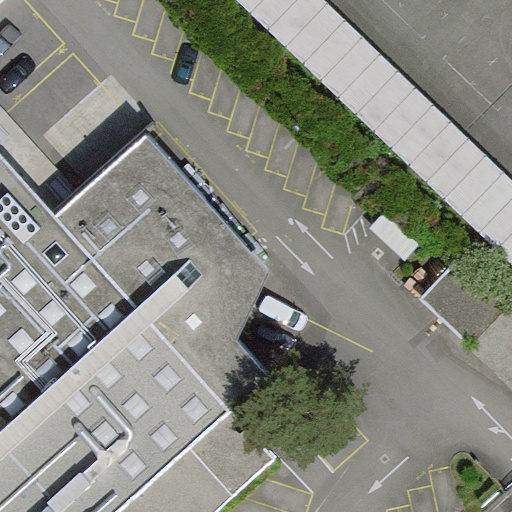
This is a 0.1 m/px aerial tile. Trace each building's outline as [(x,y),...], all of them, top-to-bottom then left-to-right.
[(0,0),(0,511),(213,511),(276,457),(230,409),(268,373),(237,336),(269,267),(144,130),(54,212),(10,164),(40,140),(0,96),(0,79),(12,69),(0,56),(0,0)] [(240,0),(251,10),(260,0),(240,0)] [(260,0),(251,10),(269,27),(294,0),(260,0)] [(326,0),(294,0),(269,27),(286,44),(328,1),(326,0)] [(328,1),(286,44),(303,61),(345,17),(328,1)] [(345,17),(303,61),(321,78),(362,35),(345,17)] [(362,35),(321,78),(339,95),(380,52),(362,35)] [(380,52),(339,95),(357,112),(398,69),(380,52)] [(398,69),(357,112),(374,129),(416,86),(398,69)] [(19,73),(15,74),(11,76),(9,80),(7,84),(7,88),(8,92),(10,96),(14,99),(17,100),(22,101),(26,100),(30,98),(33,95),(35,91),(35,87),(35,83),(33,79),(31,76),(27,74),(23,73),(19,73)] [(416,86),(374,129),(392,146),(433,103),(416,86)] [(41,99),(37,101),(34,103),(32,106),(30,111),(30,115),(31,119),(33,122),(36,125),(40,127),(44,127),(49,127),(52,125),(55,122),(57,118),(58,114),(58,110),(56,106),(53,103),(50,100),(46,99),(41,99)] [(433,103),(392,146),(410,163),(451,120),(433,103)] [(451,120),(410,163),(427,180),(469,137),(451,120)] [(469,137),(427,180),(445,196),(486,153),(469,137)] [(486,153),(445,196),(463,213),(504,170),(486,153)] [(511,177),(504,170),(463,213),(481,230),(511,197),(511,177)] [(511,197),(481,230),(499,248),(511,233),(511,197)] [(511,233),(499,248),(511,260),(511,233)] [(421,296),(472,345),(511,304),(460,256),(421,296)] [(470,346),(511,386),(511,302),(511,304),(472,345),(470,346)]
